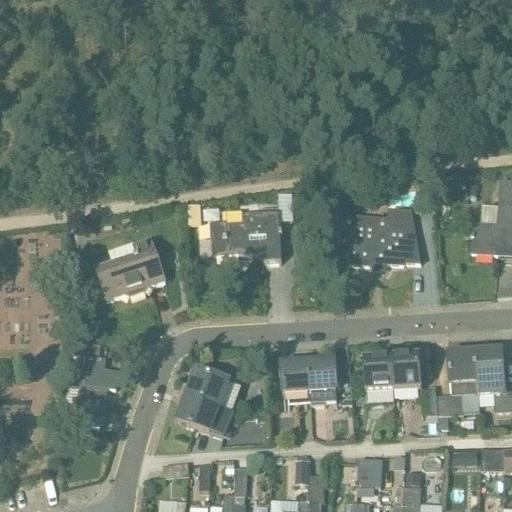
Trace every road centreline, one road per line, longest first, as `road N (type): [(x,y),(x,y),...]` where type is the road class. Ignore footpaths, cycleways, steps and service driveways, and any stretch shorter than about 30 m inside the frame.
road 1 (track): [(0,223),(511,159)]
road 2 (unclassified): [(122,510),(159,372),(176,345),(511,315)]
